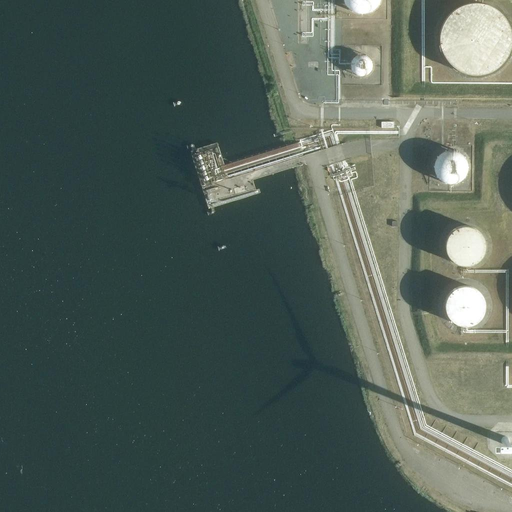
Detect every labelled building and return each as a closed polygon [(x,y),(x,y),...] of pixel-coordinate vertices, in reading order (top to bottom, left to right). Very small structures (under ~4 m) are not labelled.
[(380,0),(343,0),(344,0),(344,2),(345,4),(346,6),(347,7),(348,8),(350,9),(352,11),(353,11),(355,12),(357,13),(358,13),(360,14),(362,14),(364,14),(365,14),(367,13),(369,13),(370,12),(372,11),(374,10),(376,8),(377,7),(378,6),(379,4),(380,2),(381,1),(380,0)] [(511,39),(511,38),(511,37),(511,35),(511,33),(511,31),(510,29),(510,28),(510,27),(509,25),(508,23),(507,21),(505,18),(505,17),(503,16),(501,13),(499,11),(496,9),(494,8),(492,7),(489,6),(486,4),(484,4),(482,3),(480,3),(478,3),(476,3),(473,3),(470,3),(467,4),(465,4),(462,5),(459,7),(457,8),(454,10),(452,11),(451,13),(448,15),(447,17),(446,19),(444,21),(443,24),(442,26),(441,28),(441,30),(440,31),(440,33),(440,34),(440,37),(439,39),(440,41),(440,43),(440,45),(440,46),(441,48),(441,49),(442,52),(443,55),(444,57),(445,59),(447,62),(449,63),(450,65),(453,67),(455,69),(457,70),(459,71),(462,72),(464,73),(466,74),(469,75),(472,75),(474,75),(476,75),(480,75),(483,74),(486,74),(488,73),(490,72),(492,71),(494,70),(496,69),(499,67),(501,64),(504,62),(505,60),(506,59),(508,56),(509,54),(509,52),(510,50),(511,48),(511,47),(511,45),(511,43),(511,42),(511,39)] [(353,58),(353,59),(352,60),(351,61),(351,62),(351,63),(351,64),(350,65),(350,66),(351,67),(351,68),(351,70),(352,71),(352,72),(353,73),(354,73),(355,74),(356,75),(357,76),(358,76),(360,76),(361,76),(362,76),(364,76),(365,76),(366,75),(367,75),(368,74),(369,74),(370,72),(371,71),(371,70),(372,69),(372,68),(372,67),(372,66),(372,65),(372,63),(372,62),(371,60),(370,59),(369,57),(367,56),(366,55),(365,55),(364,55),(362,54),(360,55),(358,55),(357,55),(356,56),(355,56),(355,57),(354,57),(353,58)] [(466,174),(467,173),(467,171),(468,169),(468,168),(468,165),(467,164),(467,163),(467,162),(467,161),(466,160),(465,159),(465,157),(464,156),(462,155),(461,154),(460,153),(458,152),(457,151),(454,150),(452,150),(450,150),(449,150),(446,151),(445,151),(444,152),(442,152),(440,153),(439,154),(438,155),(437,157),(436,158),(435,160),(434,162),(434,163),(434,164),(434,165),(434,167),(434,168),(434,169),(434,170),(434,172),(435,173),(435,175),(436,176),(437,177),(438,178),(439,179),(440,180),(441,181),(442,182),(444,183),(445,183),(446,184),(448,184),(450,184),(451,184),(453,184),(454,184),(456,183),(457,183),(459,182),(460,181),(461,181),(462,180),(463,179),(465,177),(465,176),(466,174)] [(246,191),(244,185),(233,188),(235,194),(246,191)] [(446,250),(446,251),(446,252),(446,253),(447,254),(448,256),(449,257),(450,259),(451,260),(452,261),(454,263),(455,263),(457,264),(459,265),(461,266),(463,266),(464,266),(466,266),(468,266),(470,265),(472,265),(473,264),(475,263),(477,262),(479,261),(480,260),(481,258),(482,257),(482,256),(483,254),(484,253),(484,252),(484,250),(485,249),(485,247),(485,246),(485,245),(484,243),(484,242),(484,241),(483,240),(483,238),(483,237),(482,237),(481,235),(480,234),(479,233),(478,231),(476,230),(474,229),(472,228),(471,228),(469,227),(468,227),(466,227),(464,227),(462,227),(461,227),(458,228),(456,229),(454,230),(452,231),(451,233),(450,234),(449,236),(447,238),(447,239),(446,240),(446,241),(446,243),(446,244),(445,245),(445,247),(445,248),(446,249),(446,250)] [(483,312),(484,310),(484,309),(484,307),(484,306),(484,305),(484,304),(484,302),(484,301),(483,299),(483,297),(482,297),(482,295),(481,294),(480,293),(478,291),(477,290),(475,289),(474,288),(471,287),(469,286),(468,286),(465,286),(464,286),(461,286),(460,286),(458,287),(455,288),(454,289),(452,290),(450,292),(449,293),(448,295),(447,297),(446,299),(446,301),(445,301),(445,303),(445,305),(445,307),(445,309),(445,310),(446,312),(446,313),(448,315),(449,317),(450,318),(451,320),(453,321),(454,322),(455,323),(457,323),(458,324),(461,325),(462,325),(464,325),(466,325),(468,325),(470,324),(471,324),(473,323),(474,323),(476,321),(478,320),(479,319),(480,318),(481,317),(481,316),(482,315),(483,313),(483,312)]
